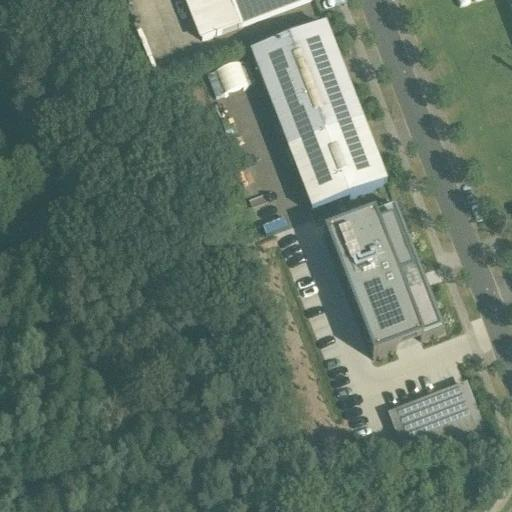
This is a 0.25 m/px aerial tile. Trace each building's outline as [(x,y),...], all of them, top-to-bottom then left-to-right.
[(239,33),(226,0),(184,0),(202,47),(239,33)] [(312,0),(226,0),(239,33),(314,4),(312,0)] [(325,32),(249,61),(287,157),(362,128),(325,32)] [(362,128),(287,157),(311,220),(386,191),(362,128)] [(324,239),(372,366),(442,339),(394,212),(324,239)] [(464,394),(394,423),(406,457),(485,449),(464,394)]
